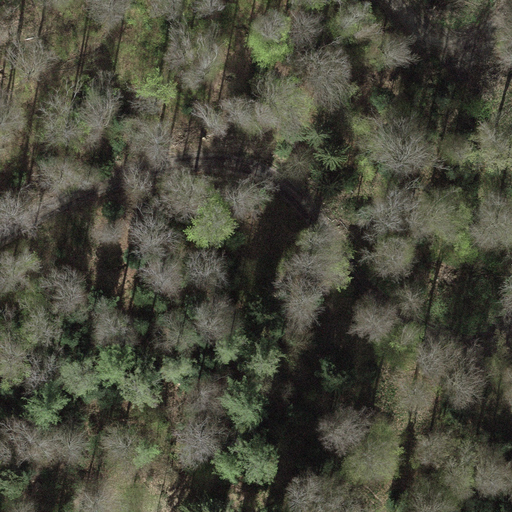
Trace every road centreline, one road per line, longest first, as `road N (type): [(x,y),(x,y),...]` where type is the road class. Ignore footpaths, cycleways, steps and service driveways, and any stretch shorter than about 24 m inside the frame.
road 1 (track): [(0,237),(63,199),(153,166),(234,164),(265,173),(304,203),(353,268),(424,336),(472,346),(511,324)]
road 2 (track): [(398,0),(421,31),(457,40),(490,25),(508,0)]
